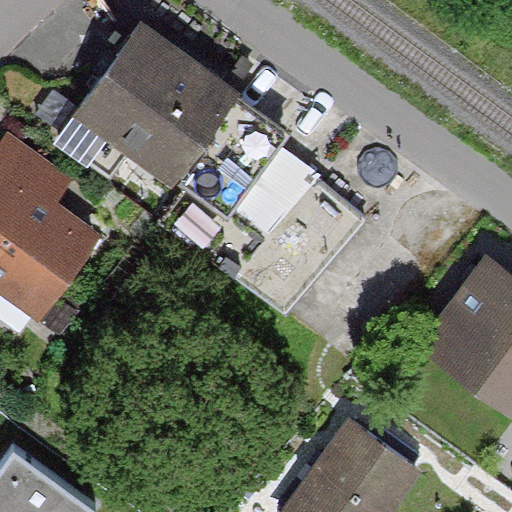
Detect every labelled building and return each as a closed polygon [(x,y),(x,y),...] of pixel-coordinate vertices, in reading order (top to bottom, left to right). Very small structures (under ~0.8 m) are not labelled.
[(288,135),(131,22),(49,135),(112,180),(127,159),(176,194),(153,226),(284,320),(360,215),(314,182),(319,174),(280,146),(288,135)] [(67,179),(0,133),(0,295),(37,320),(97,233),(51,201),(67,179)] [(511,274),(474,249),(408,346),(511,416),(511,274)] [(341,420),(278,511),(396,511),(422,475),(341,420)] [(0,511),(81,511),(85,508),(0,447),(0,511)]
